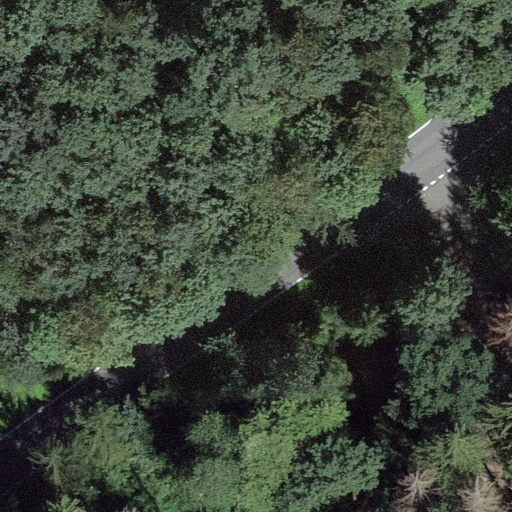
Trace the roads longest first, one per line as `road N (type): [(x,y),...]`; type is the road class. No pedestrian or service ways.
road 1 (tertiary): [(0,451),(511,81)]
road 2 (track): [(458,126),(498,273),(511,475)]
